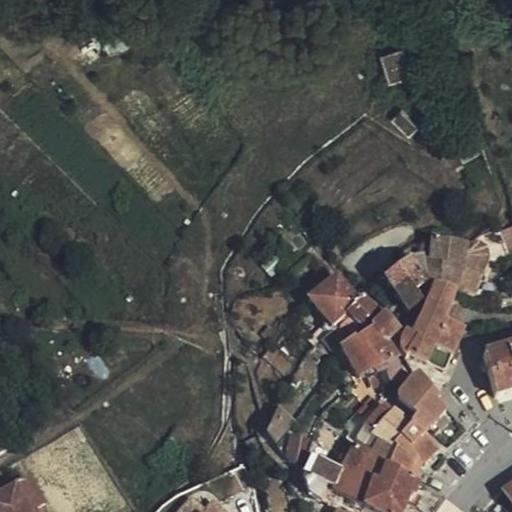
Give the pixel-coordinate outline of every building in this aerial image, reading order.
[(384,81),(410,71),(401,44),(375,53),(384,81)] [(427,258),(428,241),(417,247),(416,256),(427,258)] [(453,294),(454,292),(455,289),(459,269),(472,271),(475,261),(470,241),(428,241),(427,258),(426,263),(443,267),(440,291),(453,294)] [(475,261),(480,261),(483,251),(480,246),(477,242),(472,241),(470,241),(475,261)] [(459,269),(455,289),(474,294),(479,269),(478,269),(480,261),(475,261),(472,271),(459,269)] [(424,289),(433,294),(436,290),(440,291),(443,267),(426,263),(418,262),(412,263),(424,289)] [(400,270),(379,286),(408,315),(420,306),(414,298),(424,289),(412,263),(400,270)] [(328,331),(332,328),(354,310),(352,306),(331,281),(304,304),(322,327),(317,331),(320,337),(328,331)] [(401,357),(416,366),(421,358),(439,332),(443,320),(453,294),(440,291),(436,290),(433,294),(409,338),(406,337),(403,336),(395,346),(396,353),(400,360),(401,357)] [(349,344),(371,374),(379,371),(387,391),(391,389),(390,384),(395,376),(396,372),(395,367),(379,342),(371,331),(365,324),(374,316),(356,304),(352,306),(354,310),(332,328),(349,344)] [(371,331),(379,342),(390,334),(374,316),(365,324),(371,331)] [(447,329),(449,323),(443,320),(439,332),(421,358),(428,361),(447,329)] [(421,358),(416,366),(436,378),(462,329),(449,323),(447,329),(428,361),(421,358)] [(337,339),(349,344),(332,328),(328,331),(337,339)] [(318,341),(326,351),(337,339),(328,331),(320,337),(318,341)] [(326,351),(334,361),(340,356),(337,351),(349,344),(337,339),(326,351)] [(337,351),(340,356),(356,381),(371,374),(349,344),(337,351)] [(511,353),(481,362),(491,403),(511,397),(511,353)] [(371,374),(381,394),(387,391),(379,371),(371,374)] [(411,421),(426,432),(438,418),(442,413),(409,385),(401,386),(392,400),(393,406),(411,421)] [(360,452),(357,457),(365,462),(374,446),(383,451),(403,427),(378,409),(359,431),(360,432),(367,438),(365,441),(367,443),(360,452)] [(268,418),(283,430),(289,423),(273,411),(268,418)] [(261,431),(261,434),(272,446),(283,430),(268,418),(261,431)] [(420,439),(426,432),(411,421),(405,428),(403,427),(383,451),(393,456),(402,460),(406,456),(420,439)] [(292,431),(278,448),(298,464),(312,446),(292,431)] [(360,432),(351,445),(360,452),(367,443),(365,441),(367,438),(360,432)] [(420,468),(434,454),(420,439),(406,456),(418,466),(420,468)] [(337,473),(374,491),(376,489),(393,456),(383,451),(374,446),(365,462),(357,457),(349,452),(337,473)] [(376,489),(391,495),(399,480),(407,462),(402,460),(393,456),(376,489)] [(410,484),(418,466),(406,456),(402,460),(407,462),(399,480),(410,484)] [(331,497),(359,511),(365,511),(374,491),(337,473),(329,469),(306,459),(301,475),(301,481),(324,491),(331,494),(331,497)] [(30,475),(24,478),(39,505),(42,502),(46,501),(30,475)] [(39,505),(24,478),(0,492),(0,511),(32,511),(31,510),(39,505)] [(405,502),(409,503),(416,487),(410,484),(399,480),(391,495),(405,502)] [(324,491),(301,481),(302,488),(308,502),(317,506),(324,491)] [(511,486),(501,494),(511,509),(511,486)] [(374,491),(365,511),(401,511),(405,502),(391,495),(376,489),(374,491)] [(178,511),(219,511),(210,503),(202,511),(199,511),(188,501),(178,511)] [(42,502),(39,505),(42,511),(46,511),(48,511),(42,502)]
